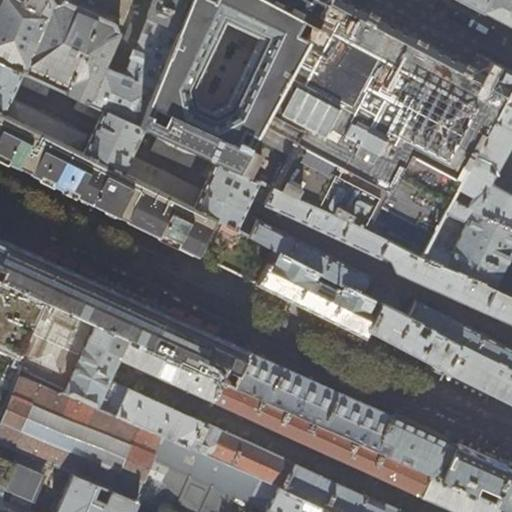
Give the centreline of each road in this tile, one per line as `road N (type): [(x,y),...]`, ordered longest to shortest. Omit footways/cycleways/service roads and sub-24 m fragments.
road 1 (residential): [(511,435),(0,196)]
road 2 (residential): [(511,56),(405,0)]
